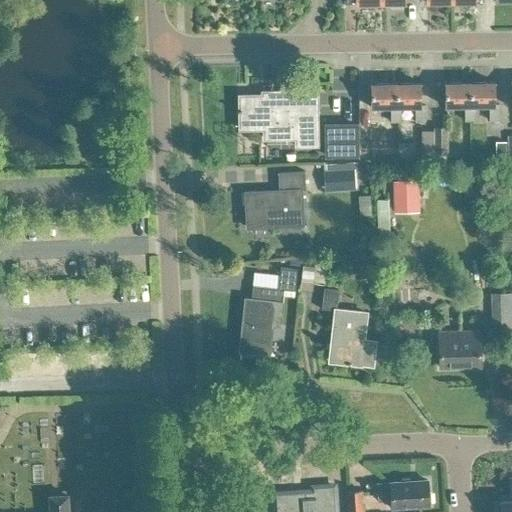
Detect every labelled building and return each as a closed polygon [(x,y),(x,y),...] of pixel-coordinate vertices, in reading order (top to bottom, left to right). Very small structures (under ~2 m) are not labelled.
[(469,105),(474,105),(489,105),(489,120),(499,120),(499,104),(495,104),(494,81),(469,82),(469,105)] [(400,121),(400,106),(395,106),(395,82),(370,83),(370,107),(391,106),(391,121),(400,121)] [(395,106),(400,106),(415,106),(415,121),(425,121),(425,105),(421,105),(420,82),(395,82),(395,106)] [(474,120),(474,105),(469,105),(469,82),(444,82),(444,105),(465,105),(465,120),(474,120)] [(318,147),(318,88),(260,89),(260,92),(237,93),(237,130),(262,130),(262,140),(294,139),(294,147),(318,147)] [(358,156),(357,122),(323,122),(324,157),(358,156)] [(447,153),(447,127),(433,127),(433,152),(435,152),(435,159),(446,159),(446,153),(447,153)] [(505,141),(495,141),(495,152),(505,152),(505,141)] [(354,168),(323,169),(324,191),(355,189),(354,168)] [(246,227),(303,224),(301,189),(305,189),(304,170),(278,172),(278,189),(244,191),(246,227)] [(487,193),(485,171),(463,173),(465,193),(473,192),(473,194),(487,193)] [(417,182),(392,183),(393,213),(418,212),(417,182)] [(354,258),(354,278),(373,277),(373,257),(354,258)] [(302,268),(300,281),(324,284),(327,260),(314,259),(313,269),(302,268)] [(279,288),(254,285),(252,299),(246,298),(240,350),(268,353),(271,321),(280,322),(283,288),(296,289),(298,268),(281,266),(279,288)] [(335,309),(337,289),(324,287),(322,308),(335,309)] [(491,329),(511,328),(511,291),(490,292),(491,329)] [(335,309),(333,329),(335,330),(331,360),(360,363),(372,364),(374,339),(363,338),(365,312),(335,309)] [(440,365),(480,364),(479,329),(439,330),(440,365)] [(511,511),(511,477),(510,477),(511,500),(500,501),(500,511),(511,511)] [(428,492),(427,479),(402,481),(402,480),(390,481),(377,482),(378,498),(391,498),(391,508),(411,506),(429,504),(428,502),(430,502),(429,492),(428,492)] [(334,511),(333,485),(312,486),(313,493),(301,493),(302,497),(294,498),(293,492),(275,493),(275,511),(334,511)] [(347,511),(362,511),(361,489),(346,490),(347,511)] [(68,511),(68,494),(49,495),(49,511),(68,511)]
